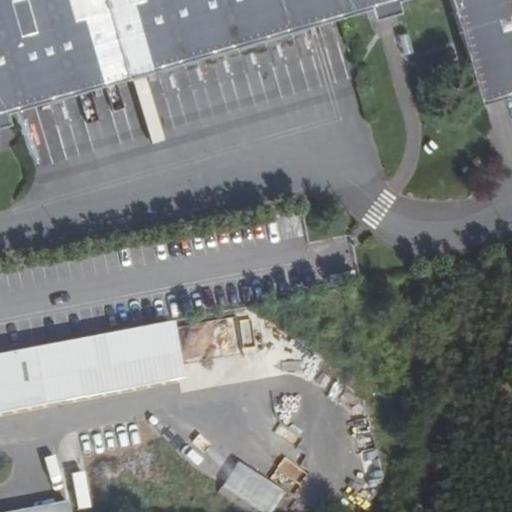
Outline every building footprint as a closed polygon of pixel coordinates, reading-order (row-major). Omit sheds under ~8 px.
[(511,0),(0,0),(0,112),(380,3),(391,0),(448,0),(479,105),(511,95),(511,0)] [(168,323),(31,349),(40,398),(177,371),(168,323)] [(179,325),(181,358),(239,355),(238,323),(179,325)] [(31,349),(0,355),(0,405),(40,398),(31,349)] [(72,478),(75,509),(84,508),(82,477),(72,478)]
